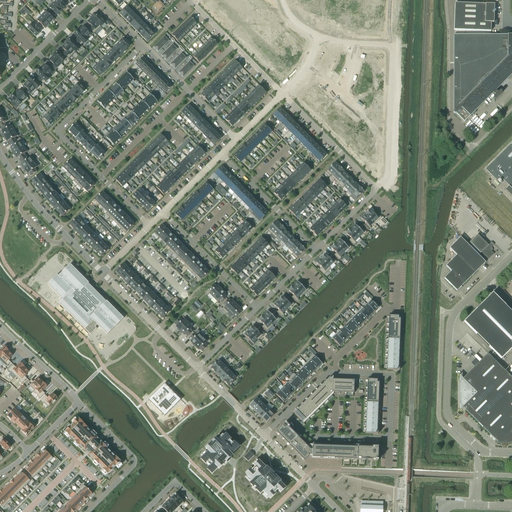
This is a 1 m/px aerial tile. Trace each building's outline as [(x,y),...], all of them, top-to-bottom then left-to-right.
[(50,0),(53,2),(62,11),(66,6),(59,0),(50,0)] [(151,0),(154,2),(156,4),(153,7),(152,7),(157,12),(164,5),(157,0),(151,0)] [(216,0),(213,0),(208,5),(210,7),(209,7),(211,9),(212,8),(212,9),(218,2),(216,0)] [(260,0),(259,0),(255,4),(258,7),(260,6),(263,9),(270,2),(268,0),(264,0),(263,2),(260,0)] [(298,0),(300,1),(296,4),(299,9),(307,4),(304,0),(298,0)] [(53,2),(48,6),(57,15),(58,14),(58,15),(61,12),(61,11),(62,11),(53,2)] [(218,2),(212,9),(215,12),(222,5),(221,5),(218,2)] [(270,2),(263,9),(267,13),(265,15),(268,18),(273,13),(271,10),(275,7),(270,2)] [(494,13),(496,11),(494,10),(494,4),(485,4),(455,3),(454,30),(491,32),(491,23),(494,23),(494,13)] [(307,4),(299,9),(302,14),(306,11),(308,14),(314,10),(312,7),(310,8),(307,4)] [(222,5),(215,12),(216,12),(219,15),(225,8),(222,5)] [(127,7),(120,14),(123,18),(131,11),(127,7)] [(225,8),(219,15),(222,18),(222,19),(229,12),(225,8)] [(317,8),(314,18),(319,20),(322,10),(317,8)] [(322,10),(319,20),(324,21),(327,12),(322,10)] [(49,24),(54,20),(45,11),(41,15),(49,24)] [(131,11),(123,18),(127,21),(134,14),(131,11)] [(229,12),(222,19),(225,22),(232,16),(228,12),(229,12)] [(327,12),(324,21),(329,23),(333,13),(327,12)] [(95,13),(91,17),(101,27),(105,23),(104,22),(105,22),(102,19),(95,13)] [(333,13),(329,23),(334,25),(334,26),(338,15),(333,13)] [(134,14),(127,21),(130,25),(137,17),(134,14)] [(41,15),(36,20),(45,28),(46,28),(49,25),(49,24),(41,15)] [(338,15),(334,26),(339,27),(343,18),(338,16),(338,15)] [(137,17),(130,25),(133,28),(143,19),(139,16),(138,17),(137,17)] [(232,16),(225,22),(228,25),(235,19),(232,16)] [(92,18),(88,23),(91,25),(88,27),(94,33),(101,27),(91,17),(92,18)] [(197,24),(191,18),(187,21),(193,28),(197,24)] [(272,19),(267,24),(270,27),(272,25),(275,29),(283,22),(278,18),(275,21),(272,19)] [(343,18),(339,27),(345,29),(348,20),(343,18)] [(143,19),(133,28),(137,31),(146,22),(143,19)] [(235,19),(228,25),(232,29),(235,26),(236,26),(236,25),(239,23),(235,19)] [(348,20),(345,29),(350,31),(353,21),(348,20)] [(193,28),(187,21),(183,25),(190,31),(193,28)] [(353,21),(350,31),(355,33),(358,23),(353,21)] [(146,22),(137,31),(140,35),(148,28),(144,24),(146,23),(146,22)] [(283,22),(275,29),(279,33),(278,34),(280,37),(286,32),(283,30),(287,26),(283,22)] [(36,36),(37,36),(40,33),(39,33),(40,32),(38,30),(36,27),(35,27),(31,23),(27,28),(35,37),(36,36)] [(190,31),(183,25),(180,28),(186,35),(190,31)] [(239,29),(236,32),(240,36),(247,29),(243,25),(240,28),(239,29)] [(78,30),(88,40),(94,33),(88,27),(86,30),(84,27),(79,31),(78,30)] [(148,28),(140,35),(144,38),(151,31),(148,28)] [(183,38),(186,35),(180,28),(176,32),(183,38)] [(247,29),(240,36),(243,39),(243,40),(251,33),(247,29)] [(78,30),(74,34),(78,38),(76,40),(81,45),(83,43),(84,44),(88,40),(78,30)] [(151,31),(144,38),(147,42),(155,35),(151,31)] [(183,38),(176,32),(172,36),(179,42),(183,38)] [(251,33),(243,40),(247,44),(254,37),(250,33),(251,33)] [(288,35),(282,40),(285,43),(287,41),(291,45),(298,38),(294,34),(290,37),(288,35)] [(511,34),(499,35),(453,35),(453,51),(453,111),(453,112),(453,113),(454,113),(455,114),(455,113),(456,113),(457,112),(458,114),(457,115),(465,122),(493,93),(495,95),(494,97),(493,97),(493,98),(493,99),(494,99),(495,99),(495,100),(495,99),(496,99),(498,97),(501,94),(502,93),(502,92),(502,91),(501,91),(500,91),(499,91),(498,92),(496,91),(511,74),(511,34)] [(122,36),(118,40),(127,49),(130,45),(122,36)] [(153,47),(158,52),(169,41),(164,36),(153,47)] [(254,37),(247,44),(251,48),(258,41),(254,37)] [(211,38),(207,42),(213,48),(217,44),(211,38)] [(298,38),(291,45),(295,49),(293,51),(296,54),(301,48),(298,46),(302,42),(298,38)] [(70,39),(66,43),(75,52),(79,48),(78,47),(80,45),(81,45),(76,40),(73,42),(70,39)] [(119,42),(116,46),(123,53),(126,49),(127,49),(118,40),(118,41),(119,42)] [(258,41),(251,48),(254,52),(262,45),(258,41)] [(210,52),(213,48),(207,42),(203,45),(210,52)] [(67,44),(62,48),(65,51),(63,53),(69,59),(75,52),(66,43),(67,44)] [(161,55),(166,60),(177,49),(172,44),(161,55)] [(203,45),(200,49),(206,55),(210,52),(203,45)] [(262,45),(254,52),(258,56),(262,53),(263,52),(262,52),(266,49),(262,45)] [(116,46),(112,50),(119,56),(123,53),(116,46)] [(110,48),(107,52),(115,60),(119,56),(112,50),(110,48)] [(203,59),(206,55),(200,49),(196,52),(203,59)] [(57,51),(53,55),(62,64),(68,58),(69,59),(63,53),(61,55),(57,51)] [(86,51),(80,57),(82,59),(88,53),(86,51)] [(370,51),(367,117),(379,117),(381,77),(383,77),(384,52),(370,51)] [(108,54),(104,57),(111,64),(115,60),(107,52),(106,52),(108,54)] [(199,63),(203,59),(196,52),(192,56),(199,63)] [(265,56),(262,59),(266,63),(273,56),(269,52),(266,55),(265,55),(265,56)] [(181,53),(170,64),(175,69),(186,58),(181,53)] [(54,56),(50,61),(52,63),(50,65),(56,71),(55,70),(62,64),(53,55),(53,56),(54,56)] [(273,56),(266,63),(269,67),(277,60),(273,56)] [(104,57),(101,61),(107,68),(111,64),(104,57)] [(136,64),(140,68),(146,62),(142,58),(136,64)] [(277,60),(269,67),(273,71),(282,61),(280,63),(277,60)] [(101,61),(97,65),(103,72),(107,68),(101,61)] [(235,61),(232,64),(239,72),(242,68),(235,61)] [(282,61),(273,71),(276,69),(279,72),(286,65),(282,61)] [(150,65),(146,62),(140,68),(143,72),(150,65)] [(189,62),(178,73),(183,77),(194,66),(189,62)] [(232,64),(228,68),(235,75),(239,72),(232,64)] [(40,68),(49,78),(56,71),(50,65),(48,68),(45,65),(41,69),(40,68)] [(97,65),(93,69),(99,76),(103,72),(97,65)] [(150,65),(143,72),(147,75),(153,69),(150,65)] [(279,72),(283,76),(286,73),(287,72),(290,69),(286,65),(279,72)] [(40,68),(36,72),(40,76),(37,78),(43,84),(49,78),(40,68)] [(228,68),(225,71),(232,79),(235,75),(228,68)] [(153,69),(147,75),(150,79),(157,72),(153,69)] [(225,71),(221,75),(229,82),(232,79),(225,71)] [(160,76),(157,72),(150,79),(154,82),(160,76)] [(134,80),(127,73),(126,73),(123,76),(130,84),(133,80),(134,80)] [(221,75),(218,78),(225,85),(229,82),(221,75)] [(126,87),(130,84),(123,76),(119,80),(126,87)] [(154,82),(157,86),(164,80),(163,78),(160,76),(154,82)] [(32,77),(28,81),(37,90),(36,89),(42,83),(43,84),(37,78),(35,80),(32,77)] [(218,78),(214,81),(222,89),(225,85),(218,78)] [(123,91),(126,87),(119,80),(116,83),(116,84),(123,92),(124,91),(123,91)] [(157,86),(161,90),(167,83),(164,80),(157,86)] [(28,81),(23,85),(27,89),(25,91),(29,95),(31,93),(33,95),(37,90),(28,81)] [(214,81),(211,85),(218,92),(222,89),(214,81)] [(78,83),(74,87),(81,94),(85,90),(78,83)] [(171,87),(167,83),(161,90),(165,93),(171,87)] [(123,92),(116,84),(115,84),(116,84),(113,88),(120,95),(123,92)] [(211,85),(208,88),(215,95),(218,92),(211,85)] [(259,86),(255,89),(263,96),(266,93),(259,86)] [(304,86),(297,92),(301,96),(307,89),(304,86)] [(69,89),(68,89),(77,98),(80,95),(81,94),(74,87),(73,88),(70,91),(69,89)] [(116,98),(120,95),(113,88),(109,91),(116,99),(116,98)] [(208,88),(204,91),(212,99),(215,95),(208,88)] [(253,88),(249,91),(251,93),(259,100),(263,96),(255,89),(255,90),(253,88)] [(68,90),(65,93),(73,102),(76,99),(77,98),(68,89),(68,90)] [(307,89),(301,96),(304,99),(303,100),(310,93),(307,89)] [(15,94),(14,94),(24,103),(28,99),(27,97),(29,95),(25,91),(22,93),(20,90),(15,95),(15,94)] [(116,99),(109,91),(109,92),(108,91),(105,94),(112,101),(115,98),(116,99)] [(204,91),(201,95),(208,102),(212,99),(204,91)] [(63,95),(61,97),(69,106),(72,103),(73,102),(65,93),(63,95)] [(251,93),(248,97),(255,104),(259,100),(251,93)] [(310,93),(303,100),(307,103),(313,97),(310,94),(311,93),(310,93)] [(14,94),(10,98),(14,101),(11,104),(17,110),(24,103),(14,94)] [(108,105),(112,101),(105,94),(101,98),(108,105)] [(150,95),(146,98),(153,105),(157,102),(150,94),(150,95)] [(59,99),(57,101),(66,109),(68,107),(69,106),(61,97),(59,99)] [(248,97),(244,101),(251,108),(255,104),(248,97)] [(313,97),(307,103),(310,107),(316,100),(313,97)] [(102,106),(105,109),(108,105),(101,98),(98,102),(98,101),(97,102),(100,105),(101,106),(102,106)] [(142,101),(150,109),(153,105),(146,98),(143,102),(142,101)] [(316,100),(310,107),(313,110),(320,104),(316,100)] [(55,103),(53,104),(55,106),(62,113),(63,112),(66,109),(57,101),(55,103)] [(142,101),(138,105),(145,112),(149,108),(150,109),(142,101)] [(244,101),(240,104),(247,112),(251,108),(244,101)] [(53,104),(50,108),(51,110),(58,117),(62,113),(55,106),(53,104)] [(240,104),(236,108),(243,116),(247,112),(240,104)] [(320,104),(313,110),(317,114),(323,107),(320,104)] [(138,105),(135,108),(142,116),(145,112),(138,105)] [(189,105),(181,112),(185,116),(192,109),(189,105)] [(323,107),(317,114),(320,117),(327,111),(323,107)] [(50,108),(46,112),(54,121),(58,117),(50,108)] [(130,110),(130,111),(139,120),(138,119),(142,116),(135,108),(131,112),(130,110)] [(236,108),(232,112),(240,119),(243,116),(236,108)] [(192,109),(185,116),(188,119),(195,112),(192,109)] [(280,109),(274,115),(274,116),(277,119),(284,113),(280,109)] [(130,111),(126,114),(135,123),(139,120),(130,111)] [(47,114),(42,119),(45,126),(48,123),(50,125),(54,121),(46,112),(45,112),(47,114)] [(195,112),(188,119),(191,123),(199,115),(195,112)] [(232,112),(228,116),(236,123),(240,119),(232,112)] [(328,112),(321,118),(325,122),(331,115),(328,112)] [(284,113),(277,119),(281,123),(288,117),(284,113)] [(126,114),(122,118),(132,127),(135,123),(126,114)] [(199,115),(191,123),(195,126),(203,119),(199,115)] [(331,115),(325,122),(328,125),(335,119),(331,115)] [(228,116),(225,119),(232,127),(236,123),(228,116)] [(288,117),(281,123),(285,127),(292,120),(288,117)] [(124,119),(120,123),(127,130),(131,126),(132,127),(122,118),(124,119)] [(203,119),(195,126),(199,130),(206,123),(203,119)] [(335,119),(328,125),(332,129),(338,122),(335,119)] [(292,120),(285,127),(289,131),(296,124),(292,120)] [(338,122),(332,129),(335,132),(342,126),(338,122)] [(10,123),(1,127),(3,130),(1,131),(3,133),(2,134),(3,137),(16,131),(16,130),(14,131),(11,126),(10,123)] [(120,123),(117,126),(124,133),(127,130),(120,123)] [(206,123),(199,130),(203,134),(210,127),(206,123)] [(69,131),(73,135),(80,128),(76,124),(73,126),(71,128),(69,131)] [(296,124),(289,131),(293,135),(299,128),(296,124)] [(265,125),(261,129),(267,136),(271,132),(265,125)] [(113,130),(120,137),(124,133),(117,126),(113,130)] [(342,126),(335,132),(338,135),(345,129),(342,126)] [(210,127),(203,134),(207,138),(214,131),(210,127)] [(83,131),(80,128),(73,135),(76,138),(75,139),(83,131)] [(299,128),(293,135),(296,139),(303,132),(299,128)] [(261,129),(257,133),(263,140),(267,136),(261,129)] [(345,129),(338,135),(342,139),(348,132),(345,129)] [(114,131),(110,134),(117,141),(121,138),(120,137),(113,130),(114,131)] [(16,131),(3,137),(5,140),(6,139),(7,142),(8,141),(10,144),(14,141),(16,140),(14,138),(17,137),(18,136),(16,131)] [(75,139),(76,139),(79,142),(88,133),(86,135),(83,132),(83,131),(75,139)] [(214,131),(207,138),(211,142),(218,135),(214,131)] [(303,132),(296,139),(300,142),(307,136),(303,132)] [(348,132),(342,139),(345,142),(352,136),(348,132)] [(80,144),(83,146),(92,137),(88,133),(79,142),(80,144)] [(257,133),(253,137),(260,143),(263,140),(257,133)] [(107,138),(106,138),(113,145),(114,145),(117,141),(110,134),(107,138)] [(161,135),(157,138),(165,145),(168,142),(161,135)] [(218,135),(211,142),(214,145),(221,138),(218,135)] [(307,136),(300,142),(304,146),(311,139),(307,136)] [(352,136),(345,142),(349,146),(355,139),(352,136)] [(95,140),(92,137),(83,146),(86,150),(95,140)] [(253,137),(249,140),(256,147),(260,143),(253,137)] [(14,141),(10,144),(12,147),(10,148),(12,150),(11,151),(13,153),(25,146),(23,147),(20,143),(22,141),(20,138),(16,140),(14,141)] [(157,138),(153,142),(161,149),(165,145),(157,138)] [(311,139),(304,146),(308,150),(315,143),(311,139)] [(90,153),(98,145),(97,146),(93,143),(96,141),(95,140),(86,150),(90,153)] [(249,140),(245,144),(252,151),(256,147),(249,140)] [(153,142),(150,146),(157,153),(161,149),(153,142)] [(315,143),(308,150),(312,154),(318,147),(315,143)] [(245,144),(241,148),(248,155),(252,151),(245,144)] [(91,153),(94,156),(101,149),(98,146),(98,145),(90,153),(90,154),(91,153)] [(25,146),(13,153),(15,156),(17,158),(18,157),(20,160),(26,157),(24,154),(26,152),(28,151),(25,146)] [(150,146),(146,150),(153,157),(157,153),(150,146)] [(198,146),(194,150),(202,157),(205,153),(198,146)] [(511,148),(509,146),(486,170),(498,182),(501,178),(506,182),(510,186),(506,190),(511,195),(511,148)] [(318,147),(312,154),(315,158),(322,151),(318,147)] [(241,148),(238,152),(244,159),(248,155),(241,148)] [(105,153),(101,149),(94,156),(98,160),(97,160),(98,160),(101,157),(101,158),(102,156),(105,153)] [(146,150),(142,153),(149,161),(153,157),(146,150)] [(194,150),(190,154),(198,161),(202,157),(194,150)] [(322,151),(315,158),(319,162),(326,155),(322,151)] [(238,152),(234,156),(240,163),(244,159),(238,152)] [(142,153),(138,157),(145,164),(149,161),(142,153)] [(190,154),(187,157),(194,165),(198,161),(190,154)] [(26,157),(20,160),(22,163),(21,164),(22,166),(22,167),(24,170),(35,161),(32,156),(28,159),(26,157)] [(138,157),(134,161),(142,168),(145,164),(138,157)] [(187,157),(183,161),(190,168),(194,165),(187,157)] [(70,160),(63,167),(67,172),(75,164),(70,160)] [(35,161),(24,170),(26,172),(28,174),(29,173),(31,176),(33,174),(37,171),(35,169),(39,166),(35,161)] [(134,161),(130,165),(138,172),(142,168),(134,161)] [(183,161),(179,165),(186,172),(190,168),(183,161)] [(304,163),(300,167),(307,174),(311,170),(308,167),(304,163)] [(335,163),(326,172),(330,176),(339,167),(335,163)] [(75,164),(67,172),(71,175),(79,168),(75,164)] [(130,165),(127,169),(134,176),(138,172),(130,165)] [(179,165),(175,169),(182,176),(186,172),(179,165)] [(214,173),(211,176),(216,181),(219,178),(225,171),(221,167),(215,174),(214,173)] [(300,167),(296,170),(304,178),(307,174),(300,167)] [(339,167),(330,176),(331,175),(335,179),(334,180),(335,179),(343,171),(339,167)] [(79,168),(71,175),(75,179),(83,172),(79,168)] [(126,169),(123,172),(130,180),(134,176),(127,169),(126,169)] [(175,169),(171,173),(179,180),(182,176),(175,169)] [(296,170),(292,174),(300,181),(304,178),(296,170)] [(225,171),(219,178),(222,181),(229,175),(225,171)] [(335,179),(334,180),(338,184),(347,175),(343,171),(344,171),(343,171),(335,179)] [(75,179),(73,181),(77,185),(86,176),(83,172),(75,179)] [(123,172),(119,176),(126,184),(130,180),(123,172)] [(41,173),(32,181),(36,185),(35,186),(36,186),(45,177),(41,173)] [(171,173),(167,176),(175,184),(175,183),(179,180),(171,173)] [(292,174),(289,178),(296,185),(300,181),(292,174)] [(165,175),(161,179),(163,180),(164,180),(171,187),(175,184),(167,176),(165,175)] [(229,175),(222,181),(226,185),(233,178),(229,175)] [(347,175),(338,184),(342,188),(351,179),(347,175)] [(86,176),(77,185),(81,189),(90,179),(86,176)] [(119,176),(115,180),(123,187),(126,184),(119,176)] [(45,177),(36,186),(39,190),(49,182),(47,183),(44,179),(46,178),(45,177)] [(233,178),(226,185),(230,189),(237,182),(233,178)] [(289,178),(285,182),(292,189),(296,185),(289,178)] [(90,179),(81,189),(83,187),(87,191),(94,184),(90,180),(90,179)] [(320,179),(316,183),(324,190),(327,187),(320,179)] [(351,179),(342,188),(344,187),(347,191),(355,183),(351,179)] [(164,180),(160,184),(167,191),(171,187),(164,180)] [(49,182),(39,190),(43,195),(53,186),(49,182)] [(230,189),(228,191),(232,195),(234,193),(241,186),(237,182),(230,189)] [(285,182),(281,186),(288,193),(292,189),(285,182)] [(206,183),(202,187),(209,194),(213,190),(206,183)] [(316,183),(313,186),(320,193),(324,190),(316,183)] [(355,183),(347,191),(351,195),(350,196),(360,187),(359,187),(355,183)] [(160,184),(156,188),(164,195),(167,191),(160,184)] [(53,186),(43,195),(47,199),(55,192),(51,188),(53,186)] [(241,186),(234,193),(238,197),(245,190),(241,186)] [(281,186),(277,189),(284,197),(288,193),(281,186)] [(313,186),(309,190),(317,197),(320,193),(313,186)] [(140,189),(133,196),(136,199),(144,192),(146,191),(142,187),(140,189)] [(202,187),(198,191),(205,198),(209,194),(202,187)] [(360,187),(350,196),(355,201),(364,192),(360,187)] [(277,189),(274,193),(281,200),(284,197),(277,189)] [(245,190),(238,197),(242,201),(248,194),(245,190)] [(309,190),(306,193),(313,200),(316,198),(317,197),(309,190)] [(198,191),(194,195),(201,201),(205,198),(198,191)] [(55,192),(47,199),(50,203),(59,196),(55,192)] [(95,200),(94,200),(99,205),(99,204),(100,204),(107,196),(107,197),(103,192),(95,200)] [(144,192),(136,199),(140,203),(148,196),(144,192)] [(305,194),(303,196),(310,204),(312,201),(313,200),(306,193),(305,194)] [(59,196),(50,203),(54,208),(62,201),(65,198),(61,194),(59,196)] [(248,194),(242,201),(245,204),(252,198),(248,194)] [(194,195),(191,198),(197,205),(201,201),(194,195)] [(107,196),(100,204),(103,208),(111,200),(107,196)] [(148,196),(140,203),(144,207),(151,200),(148,196)] [(301,198),(299,200),(307,207),(308,205),(310,204),(303,196),(301,198)] [(191,198),(187,202),(194,209),(197,205),(191,198)] [(252,198),(245,204),(249,208),(256,202),(252,198)] [(340,199),(336,203),(344,210),(347,207),(340,199)] [(111,200),(103,208),(107,212),(115,204),(111,200)] [(151,200),(144,207),(148,211),(155,203),(151,200)] [(297,202),(296,203),(303,210),(305,209),(307,207),(299,200),(297,202)] [(62,201),(54,208),(56,210),(58,212),(67,204),(66,205),(65,204),(62,201)] [(187,202),(183,206),(191,214),(195,210),(194,209),(187,202)] [(249,208),(247,210),(251,214),(253,212),(260,205),(256,202),(249,208)] [(294,205),(292,206),(300,214),(301,213),(303,210),(296,203),(294,205)] [(336,203),(332,207),(340,214),(344,210),(336,203)] [(67,204),(58,212),(62,216),(71,209),(67,204)] [(107,212),(105,213),(109,217),(111,216),(119,208),(115,204),(107,212)] [(253,212),(251,214),(255,218),(257,216),(264,209),(260,205),(253,212)] [(183,206),(179,210),(187,218),(191,214),(183,206)] [(292,206),(289,210),(296,217),(300,214),(292,206)] [(332,207),(329,211),(336,218),(340,214),(332,207)] [(111,216),(109,217),(113,221),(122,212),(119,208),(111,216)] [(257,216),(255,218),(259,222),(261,220),(268,213),(264,209),(257,216)] [(179,210),(175,214),(180,219),(180,220),(181,221),(182,221),(183,222),(187,218),(179,210)] [(382,218),(377,213),(375,215),(370,210),(365,214),(375,224),(382,218)] [(329,211),(325,214),(332,222),(336,218),(329,211)] [(122,212),(113,221),(117,225),(126,216),(122,212)] [(325,214),(321,218),(328,225),(332,222),(325,214)] [(370,227),(374,223),(375,224),(365,214),(361,218),(366,223),(364,225),(369,230),(371,228),(370,227)] [(79,216),(70,225),(74,229),(83,221),(84,220),(79,216)] [(126,216),(117,225),(121,229),(130,220),(126,216)] [(321,218),(317,222),(324,229),(328,225),(321,218)] [(130,220),(121,229),(125,233),(127,231),(134,224),(130,220)] [(74,229),(78,233),(86,226),(87,225),(83,221),(74,229)] [(245,221),(241,225),(248,232),(252,228),(245,221)] [(276,221),(267,230),(271,234),(281,225),(280,225),(276,221)] [(317,222),(313,226),(321,233),(324,229),(317,222)] [(367,232),(362,227),(360,229),(355,224),(354,225),(355,225),(351,229),(350,229),(359,238),(363,234),(364,235),(367,232)] [(154,233),(158,238),(167,229),(166,230),(162,225),(154,233)] [(238,228),(237,229),(245,236),(248,232),(241,225),(238,228)] [(281,225),(271,234),(276,238),(285,229),(281,225)] [(86,226),(78,233),(82,237),(89,229),(86,226)] [(313,226),(310,229),(317,237),(321,233),(313,226)] [(236,227),(232,230),(234,232),(241,240),(245,236),(237,229),(238,228),(236,227)] [(89,229),(82,237),(85,241),(93,233),(89,229)] [(167,229),(158,238),(159,237),(163,241),(171,233),(167,229)] [(285,229),(276,238),(276,239),(277,237),(281,241),(289,233),(285,230),(285,229)] [(355,242),(359,238),(350,229),(346,233),(351,238),(349,240),(354,245),(356,243),(355,242)] [(93,233),(85,241),(89,245),(97,237),(98,236),(99,235),(95,231),(93,233)] [(234,232),(230,236),(237,243),(241,240),(234,232)] [(174,237),(171,233),(163,241),(167,245),(174,237)] [(289,233),(281,241),(285,245),(293,238),(289,233)] [(477,235),(470,242),(476,249),(480,253),(481,253),(484,256),(484,257),(488,260),(489,259),(494,254),(492,252),(492,251),(492,248),(492,247),(494,245),(491,242),(488,245),(477,235)] [(97,237),(89,245),(93,249),(101,241),(102,240),(98,236),(97,237)] [(230,236),(226,240),(234,247),(237,243),(230,236)] [(178,241),(174,237),(167,245),(170,248),(169,250),(178,241)] [(261,237),(258,241),(265,248),(269,245),(261,237)] [(451,271),(444,278),(457,291),(485,262),(460,237),(450,248),(457,255),(446,266),(451,271)] [(293,238),(285,245),(289,249),(297,242),(293,238)] [(347,242),(345,244),(340,239),(340,240),(336,244),(336,243),(335,244),(344,252),(348,248),(349,250),(352,247),(347,242)] [(226,240),(223,243),(230,251),(234,247),(226,240)] [(101,241),(93,249),(97,253),(97,252),(105,245),(101,241)] [(182,245),(178,241),(169,250),(173,254),(182,245)] [(258,241),(254,244),(262,252),(265,248),(258,241)] [(297,242),(289,249),(293,253),(291,255),(292,255),(301,245),(297,242)] [(223,243),(219,247),(226,254),(230,251),(223,243)] [(254,244),(251,248),(258,255),(262,252),(254,244)] [(344,252),(335,244),(331,248),(336,253),(334,255),(339,260),(341,258),(340,256),(344,252)] [(105,245),(97,252),(102,256),(109,249),(105,245)] [(182,245),(173,254),(174,253),(177,257),(185,249),(182,245)] [(301,245),(292,255),(296,259),(305,250),(301,245)] [(219,247),(215,251),(222,258),(226,254),(219,247)] [(251,248),(248,251),(255,258),(258,255),(251,248)] [(189,253),(185,249),(177,257),(181,261),(190,252),(189,252),(189,253)] [(248,251),(244,254),(251,262),(255,258),(248,251)] [(193,256),(190,252),(181,261),(185,264),(184,265),(193,256)] [(244,254),(241,258),(248,265),(251,262),(244,254)] [(332,257),(330,259),(325,254),(320,258),(330,268),(331,268),(329,267),(333,263),(334,264),(337,262),(332,257)] [(197,260),(193,256),(184,265),(188,269),(197,260)] [(241,258),(237,261),(245,269),(248,265),(241,258)] [(324,275),(330,268),(320,258),(320,259),(321,259),(317,263),(316,263),(321,268),(319,270),(324,275)] [(201,264),(197,260),(188,269),(192,273),(201,264)] [(237,261),(234,265),(241,272),(245,269),(237,261)] [(120,276),(129,267),(125,262),(116,271),(120,275),(120,276)] [(57,275),(47,284),(63,300),(59,303),(85,329),(90,335),(97,328),(95,327),(97,325),(107,335),(124,318),(107,301),(106,302),(103,305),(85,287),(88,284),(89,283),(70,264),(58,276),(57,275)] [(205,268),(201,264),(192,273),(195,277),(205,268)] [(234,265),(230,268),(238,275),(241,272),(234,265)] [(129,267),(120,276),(124,280),(133,270),(131,272),(128,268),(129,267)] [(195,277),(200,281),(209,272),(205,268),(195,277)] [(137,274),(133,270),(124,280),(128,283),(137,274)] [(268,270),(265,274),(272,281),(276,278),(268,270)] [(137,274),(128,283),(131,287),(140,279),(136,275),(137,274)] [(265,274),(261,278),(268,285),(272,281),(265,274)] [(261,278),(257,282),(264,289),(268,285),(261,278)] [(144,283),(140,279),(131,287),(135,291),(144,283)] [(309,289),(304,284),(302,287),(297,281),(297,282),(293,286),(303,296),(309,289)] [(257,282),(253,285),(261,293),(264,289),(257,282)] [(147,287),(144,283),(135,291),(136,291),(139,295),(147,287)] [(208,295),(209,294),(213,298),(222,289),(220,287),(219,287),(217,285),(216,287),(214,284),(205,293),(208,295)] [(253,285),(250,289),(257,296),(261,293),(253,285)] [(303,296),(293,286),(288,290),(293,295),(291,297),(296,302),(299,300),(298,299),(301,295),(303,296)] [(148,287),(147,287),(139,295),(143,298),(143,299),(150,291),(147,288),(148,287)] [(222,289),(213,298),(217,301),(216,303),(218,306),(227,297),(224,295),(225,294),(224,292),(224,291),(222,289)] [(154,295),(150,291),(143,299),(147,303),(154,295)] [(511,312),(493,293),(471,315),(464,322),(501,359),(511,347),(511,312)] [(158,299),(154,295),(147,303),(150,306),(158,299)] [(294,304),(289,299),(287,301),(282,296),(278,301),(287,309),(291,305),(292,307),(294,304)] [(162,303),(158,299),(150,306),(154,310),(162,303)] [(228,299),(220,307),(226,314),(237,304),(234,301),(234,302),(232,300),(231,301),(228,299)] [(371,301),(367,304),(374,312),(378,308),(371,300),(370,300),(371,301)] [(287,309),(278,301),(274,305),(279,310),(277,312),(281,317),(284,315),(283,313),(287,309)] [(158,314),(166,307),(162,303),(154,310),(158,314)] [(237,304),(226,314),(227,314),(228,312),(232,316),(230,318),(233,320),(241,312),(239,310),(240,309),(238,307),(239,306),(237,304)] [(363,308),(370,316),(374,312),(367,304),(363,308)] [(163,318),(170,311),(166,307),(158,314),(159,314),(163,318)] [(362,307),(358,311),(366,319),(367,319),(370,316),(363,308),(362,307)] [(280,319),(275,314),(273,316),(267,311),(267,312),(263,316),(263,315),(273,326),(273,325),(272,324),(276,320),(277,322),(280,319)] [(358,311),(354,315),(363,323),(366,319),(366,320),(367,319),(366,319),(358,311)] [(266,332),(273,326),(263,315),(259,320),(264,325),(262,327),(266,332)] [(354,315),(351,319),(359,327),(363,323),(354,315)] [(389,316),(387,370),(397,370),(399,370),(399,369),(399,368),(398,368),(400,324),(400,319),(398,319),(398,316),(389,316)] [(177,325),(176,327),(177,328),(177,329),(179,331),(189,321),(185,317),(182,321),(179,318),(174,323),(177,325)] [(351,319),(347,323),(347,324),(348,323),(355,331),(359,327),(351,319)] [(189,321),(179,331),(182,334),(182,333),(184,335),(185,334),(187,336),(192,331),(190,329),(192,327),(188,323),(190,322),(189,321)] [(347,324),(344,327),(351,335),(351,334),(355,331),(348,323),(347,324)] [(264,334),(260,329),(258,331),(253,326),(248,330),(258,340),(264,334)] [(340,331),(347,338),(351,335),(351,334),(351,335),(344,327),(340,331)] [(194,333),(189,338),(191,340),(190,341),(192,343),(192,344),(194,346),(204,336),(207,333),(203,329),(200,332),(198,330),(194,333)] [(248,330),(248,331),(244,335),(244,334),(244,335),(249,340),(247,342),(252,347),(258,340),(248,330)] [(339,330),(335,334),(343,342),(344,342),(347,338),(340,331),(339,330)] [(335,334),(331,338),(340,346),(343,342),(343,343),(344,342),(343,342),(335,334)] [(204,336),(194,346),(196,349),(197,348),(199,350),(200,349),(202,351),(207,346),(205,344),(208,340),(204,336)] [(0,359),(8,351),(9,351),(8,350),(7,349),(4,346),(0,350),(0,359)] [(310,347),(308,350),(313,354),(314,356),(317,358),(319,356),(310,347)] [(8,351),(0,359),(0,360),(3,364),(3,365),(6,368),(11,362),(8,360),(10,358),(13,355),(8,351)] [(313,354),(309,359),(310,359),(318,367),(322,364),(317,358),(314,356),(313,354)] [(459,374),(459,410),(459,411),(460,411),(463,407),(498,443),(511,443),(511,377),(488,354),(463,378),(460,375),(459,374)] [(224,363),(220,359),(216,363),(216,362),(213,364),(214,365),(211,368),(215,373),(224,363)] [(310,359),(306,363),(314,371),(318,368),(318,367),(310,359)] [(13,365),(8,370),(11,373),(11,372),(15,376),(25,367),(24,367),(23,365),(20,363),(16,367),(13,365)] [(229,368),(227,369),(223,365),(225,364),(224,363),(215,373),(216,373),(220,377),(229,368)] [(306,363),(302,367),(303,368),(310,375),(314,371),(306,363)] [(25,367),(15,376),(20,380),(19,381),(22,384),(27,379),(24,376),(29,372),(29,371),(25,367)] [(233,372),(229,368),(220,377),(224,381),(223,381),(224,381),(233,372)] [(303,368),(299,372),(306,379),(310,375),(311,375),(310,375),(303,368)] [(233,372),(224,381),(228,386),(231,383),(232,383),(234,381),(234,380),(236,378),(232,373),(233,372)] [(295,375),(303,383),(306,379),(299,372),(295,375)] [(294,373),(290,378),(291,379),(299,386),(302,383),(303,383),(295,375),(294,373)] [(329,378),(294,413),(301,421),(304,423),(334,393),(334,392),(354,393),(354,383),(354,380),(333,380),(333,378),(333,377),(332,377),(332,378),(329,378)] [(31,380),(26,385),(29,388),(30,386),(34,390),(43,382),(42,382),(38,378),(35,381),(34,382),(31,380)] [(288,383),(295,390),(299,386),(291,379),(288,383)] [(367,379),(365,433),(375,434),(377,434),(377,431),(378,382),(377,382),(377,380),(367,379)] [(34,390),(33,391),(38,395),(37,396),(40,399),(45,394),(43,391),(47,386),(44,384),(43,382),(42,382),(43,382),(34,390)] [(287,382),(283,386),(284,387),(291,394),(295,390),(295,391),(295,390),(288,383),(287,382)] [(165,384),(148,400),(164,416),(181,400),(165,384)] [(284,387),(280,391),(287,398),(291,394),(284,387)] [(276,394),(275,395),(283,403),(284,402),(283,402),(287,398),(280,391),(276,395),(276,394)] [(45,395),(40,401),(43,403),(44,403),(48,407),(52,403),(53,404),(56,401),(55,400),(57,398),(54,395),(53,393),(48,398),(45,395)] [(257,397),(249,405),(249,406),(249,405),(253,410),(254,410),(261,402),(257,398),(257,397)] [(253,410),(254,410),(258,414),(266,406),(262,401),(261,402),(254,410),(253,410)] [(266,406),(258,414),(262,418),(270,410),(266,406)] [(16,407),(8,416),(11,419),(11,420),(20,411),(16,407)] [(262,418),(262,419),(262,418),(266,422),(266,423),(274,415),(276,413),(271,409),(270,410),(262,418)] [(20,411),(11,420),(15,423),(24,414),(20,410),(20,411)] [(24,414),(15,423),(19,427),(26,420),(27,420),(28,418),(24,414)] [(66,431),(65,432),(66,432),(66,433),(69,436),(70,436),(70,437),(70,436),(75,441),(74,441),(77,444),(78,444),(79,446),(79,445),(85,451),(87,449),(91,452),(89,455),(94,460),(94,461),(98,465),(99,465),(103,469),(103,470),(107,474),(108,474),(109,473),(113,470),(112,469),(115,466),(116,467),(120,462),(120,461),(116,457),(115,457),(111,452),(110,450),(109,450),(107,449),(107,448),(103,444),(102,444),(101,442),(100,443),(96,440),(97,439),(87,428),(83,424),(83,423),(79,420),(79,419),(78,420),(78,419),(77,419),(71,425),(72,426),(70,427),(69,428),(68,428),(67,429),(67,430),(66,431)] [(26,420),(19,427),(21,429),(21,430),(22,432),(30,424),(27,420),(26,420)] [(286,422),(276,432),(304,461),(308,457),(312,457),(312,458),(334,459),(357,460),(357,459),(361,460),(372,460),(375,460),(375,461),(378,461),(378,460),(378,447),(377,447),(374,447),(310,444),(308,446),(290,427),(290,426),(289,426),(287,424),(286,422)] [(30,424),(22,432),(26,436),(29,433),(31,431),(34,428),(30,424)] [(227,429),(199,456),(222,480),(235,468),(267,501),(283,485),(252,454),(227,429)] [(2,437),(0,439),(0,444),(1,446),(1,447),(3,449),(4,449),(6,451),(8,450),(11,447),(9,444),(6,441),(2,437)] [(40,453),(48,461),(48,462),(49,462),(53,458),(44,449),(40,453)] [(40,453),(36,457),(44,465),(48,462),(48,461),(40,453)] [(32,461),(41,470),(45,466),(44,465),(36,457),(32,461)] [(30,463),(28,465),(37,474),(41,470),(32,461),(30,462),(30,463)] [(28,465),(24,469),(33,478),(37,474),(28,465)] [(21,472),(17,476),(26,485),(30,481),(21,472)] [(15,478),(13,479),(23,489),(26,485),(17,476),(15,478)] [(13,479),(10,483),(19,492),(23,489),(13,479)] [(9,484),(6,487),(13,495),(15,496),(19,492),(10,483),(9,483),(9,484)] [(83,485),(79,489),(88,498),(92,494),(89,491),(89,490),(88,489),(88,490),(83,485)] [(2,491),(9,498),(10,498),(13,495),(6,487),(2,491)] [(79,489),(75,493),(76,494),(84,502),(88,498),(79,489)] [(1,490),(0,491),(0,496),(7,504),(11,500),(10,498),(9,498),(2,491),(1,490)] [(76,494),(72,498),(80,506),(82,504),(84,502),(76,494)] [(171,498),(179,507),(180,507),(184,503),(175,494),(172,497),(171,498)] [(68,502),(76,510),(80,506),(72,498),(68,502)] [(169,500),(167,503),(174,511),(175,511),(176,511),(180,508),(180,507),(179,507),(171,498),(169,500)] [(67,501),(63,505),(69,511),(74,511),(76,510),(68,502),(67,501)] [(162,507),(166,511),(164,511),(172,511),(174,511),(167,503),(162,507)]
